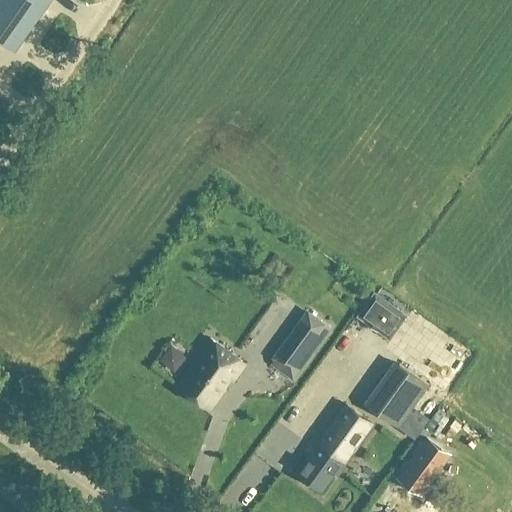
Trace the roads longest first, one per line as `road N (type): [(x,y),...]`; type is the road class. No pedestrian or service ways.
road 1 (unclassified): [(0,148),(103,0)]
road 2 (unclassified): [(115,511),(0,430)]
